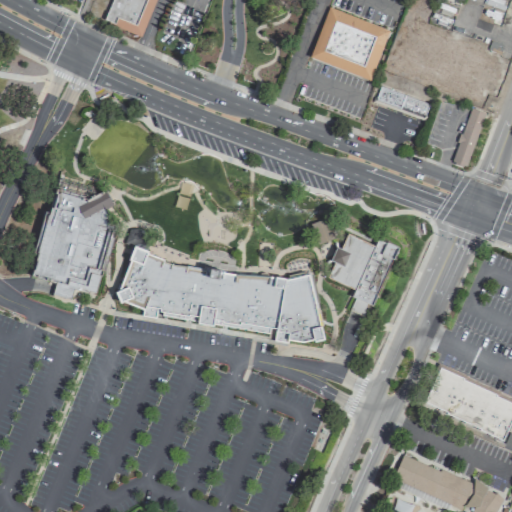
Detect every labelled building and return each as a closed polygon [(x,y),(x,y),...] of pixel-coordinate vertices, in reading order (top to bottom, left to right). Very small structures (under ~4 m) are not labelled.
[(112,0),(104,22),(140,37),(154,0),(112,0)] [(329,7),(307,59),(367,84),(389,32),(329,7)] [(429,103),(379,86),(373,104),(423,121),(429,103)] [(466,167),(485,113),(470,108),(451,162),(466,167)] [(54,188),(30,274),(55,281),(51,294),(68,299),(71,288),(86,292),(87,290),(93,292),(101,268),(99,267),(110,228),(113,228),(114,224),(106,221),(107,215),(104,208),(111,204),(103,190),(89,197),(54,188)] [(332,239),(327,219),(310,223),(316,244),(332,239)] [(351,235),(344,250),(340,247),(333,260),(336,263),(329,278),(352,289),(358,292),(355,297),(373,305),(399,250),(383,243),(380,249),(351,235)] [(131,244),(127,257),(128,257),(114,293),(117,301),(142,306),(140,313),(150,315),(151,311),(298,340),(318,336),(305,273),(283,277),(258,274),(232,272),(184,264),(169,262),(144,251),(145,249),(131,244)] [(440,368),(511,404),(511,420),(503,441),(423,401),(440,368)] [(494,511),(501,494),(473,484),(473,482),(401,456),(391,482),(423,493),(423,494),(461,508),(463,504),(469,507),(467,511),(494,511)]
